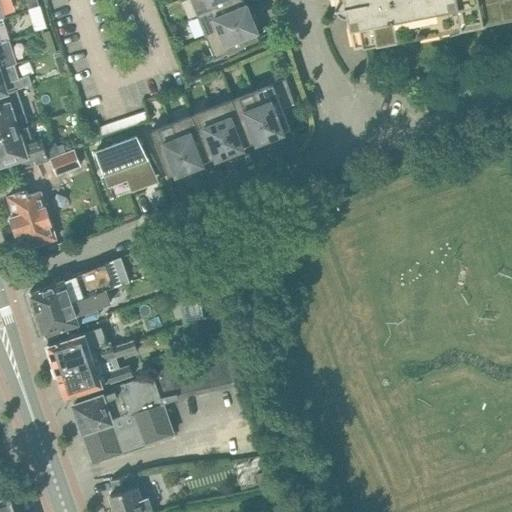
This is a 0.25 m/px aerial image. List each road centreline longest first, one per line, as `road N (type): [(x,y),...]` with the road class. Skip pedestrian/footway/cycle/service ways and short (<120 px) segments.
road 1 (residential): [(8,287),(22,275),(351,152)]
road 2 (secondary): [(65,511),(0,324)]
road 3 (unknown): [(75,482),(254,418)]
road 4 (residential): [(351,152),(511,95)]
road 5 (residential): [(351,152),(297,0)]
